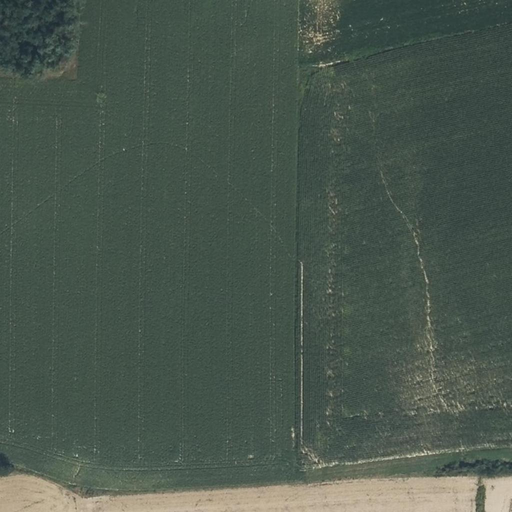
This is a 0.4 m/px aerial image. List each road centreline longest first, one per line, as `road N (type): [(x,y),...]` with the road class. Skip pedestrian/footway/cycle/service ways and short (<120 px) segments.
road 1 (track): [(0,457),(104,481),(250,478),(511,448)]
road 2 (track): [(511,29),(315,77)]
